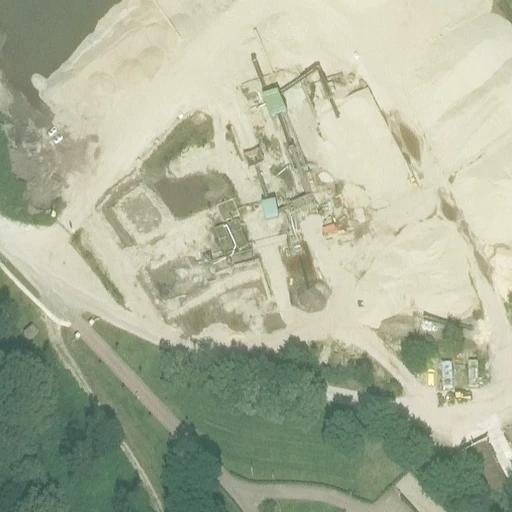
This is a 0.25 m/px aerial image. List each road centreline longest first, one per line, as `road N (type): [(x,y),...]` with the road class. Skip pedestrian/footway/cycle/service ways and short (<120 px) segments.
road 1 (unknown): [(304,0),(365,58),(415,125),(492,284)]
road 2 (unknown): [(29,267),(245,0)]
